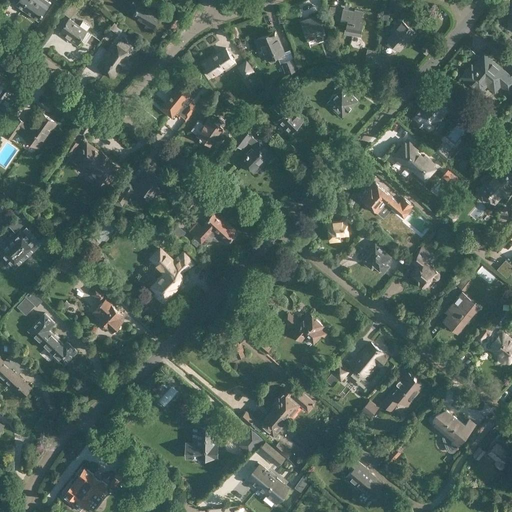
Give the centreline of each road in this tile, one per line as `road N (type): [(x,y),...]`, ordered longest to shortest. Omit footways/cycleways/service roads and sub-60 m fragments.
road 1 (residential): [(24,511),(39,454),(206,306),(273,230)]
road 2 (residential): [(511,418),(273,230)]
road 3 (residential): [(273,230),(117,119)]
road 4 (residential): [(356,143),(481,1)]
road 5 (residential): [(496,262),(356,143)]
road 6 (residential): [(117,119),(0,32)]
road 7 (residential): [(117,119),(194,19)]
road 8 (residential): [(273,230),(356,143)]
